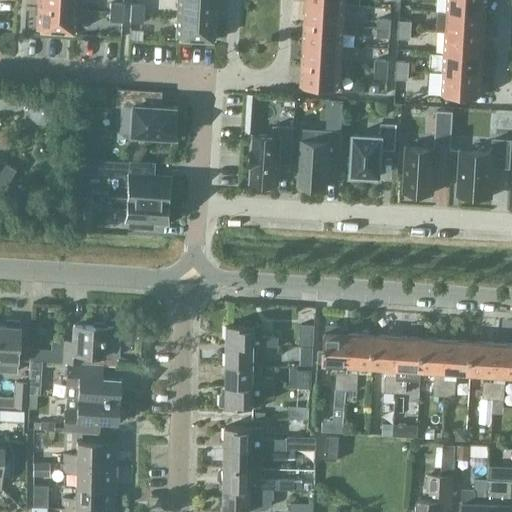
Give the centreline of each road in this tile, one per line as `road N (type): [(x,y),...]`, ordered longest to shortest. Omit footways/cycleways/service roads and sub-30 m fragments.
road 1 (unclassified): [(511,302),(191,281)]
road 2 (residential): [(193,204),(511,224)]
road 3 (residential): [(182,511),(191,281)]
road 4 (residential): [(0,64),(198,77)]
road 5 (unclassified): [(0,269),(191,281)]
road 6 (residential): [(198,77),(193,204)]
